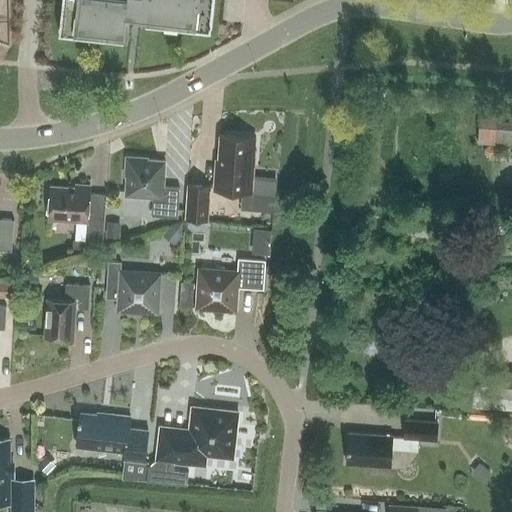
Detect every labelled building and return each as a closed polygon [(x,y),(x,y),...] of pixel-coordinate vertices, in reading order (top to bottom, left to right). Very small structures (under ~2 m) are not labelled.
[(0,0),(0,24),(9,24),(8,0),(0,0)] [(62,0),(59,34),(124,41),(126,15),(146,18),(146,24),(210,31),(213,0),(62,0)] [(482,113),(480,144),(511,146),(511,122),(500,122),(500,114),(482,113)] [(215,170),(213,190),(242,192),(242,199),(275,202),(277,176),(253,175),(256,138),(220,135),(217,170),(215,170)] [(126,162),(125,176),(126,176),(125,196),(153,198),(152,216),(177,218),(179,188),(163,187),(165,161),(147,160),(147,159),(128,157),(127,162),(126,162)] [(75,188),(50,186),(48,220),(87,223),(85,241),(103,242),(106,195),(90,194),(90,186),(76,185),(75,188)] [(208,222),(210,187),(187,186),(185,220),(208,222)] [(0,250),(12,251),(14,220),(0,219),(0,250)] [(107,222),(106,237),(120,237),(120,223),(107,222)] [(73,240),(72,252),(84,252),(85,241),(73,240)] [(105,247),(104,256),(115,257),(116,248),(105,247)] [(88,256),(87,267),(100,267),(101,256),(88,256)] [(263,289),(265,261),(238,259),(237,272),(199,269),(198,284),(197,294),(196,309),(236,311),(238,288),(263,289)] [(119,295),(118,311),(158,314),(160,274),(121,271),(121,263),(108,262),(106,294),(119,295)] [(181,282),(180,306),(192,306),(194,283),(181,282)] [(0,283),(0,297),(17,298),(17,283),(0,283)] [(48,300),(46,336),(72,338),(74,309),(88,310),(90,286),(66,284),(65,301),(48,300)] [(472,406),(511,409),(511,364),(504,363),(503,373),(476,371),(472,406)] [(148,465),(148,467),(174,470),(174,461),(191,463),(200,464),(201,455),(229,458),(232,433),(235,433),(238,412),(205,408),(204,412),(192,410),(191,414),(189,430),(160,427),(156,459),(150,465),(148,465)] [(81,413),(77,447),(125,453),(124,459),(123,469),(122,477),(147,480),(148,471),(148,467),(148,465),(149,462),(144,462),(148,431),(129,428),(130,416),(110,414),(109,417),(81,413)] [(404,437),(419,438),(436,440),(437,422),(405,420),(404,437)] [(348,433),(347,463),(390,466),(392,449),(392,437),(392,435),(348,433)] [(48,457),(39,465),(48,475),(57,467),(48,457)] [(479,463),(471,472),(483,482),(491,473),(479,463)] [(148,471),(147,480),(188,484),(189,471),(174,470),(148,467),(148,471)] [(29,481),(11,481),(10,511),(33,511),(34,481),(29,481)]
